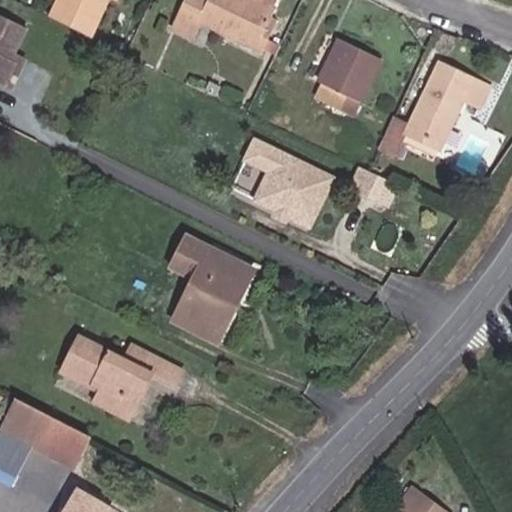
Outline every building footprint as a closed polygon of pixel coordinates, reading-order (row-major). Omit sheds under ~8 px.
[(0,89),(3,91),(9,77),(16,80),(28,55),(24,53),(27,47),(41,20),(1,0),(0,2),(0,89)] [(101,28),(114,0),(69,0),(65,10),(101,28)] [(292,15),(286,12),(291,0),(194,0),(189,13),(208,22),(216,5),(282,37),(292,15)] [(365,89),(377,95),(398,53),(356,33),(355,36),(339,28),(327,55),(342,62),(329,89),(358,104),(365,89)] [(37,52),(27,47),(24,53),(28,55),(16,80),(23,84),(37,52)] [(407,108),(392,137),(412,147),(417,137),(448,154),(477,97),(499,108),(510,86),(457,58),(427,118),(407,108)] [(320,226),(345,178),(268,137),(258,157),(281,169),(266,197),(270,208),(284,215),(295,221),(310,229),(320,226)] [(390,175),(373,167),(363,187),(380,196),(390,175)] [(390,175),(380,196),(400,205),(410,185),(390,175)] [(295,221),(284,215),(281,221),(292,226),(295,221)] [(248,267),(192,238),(178,267),(199,278),(177,320),(222,342),(234,317),(225,312),(248,267)] [(257,273),(248,267),(225,312),(234,317),(257,273)] [(131,363),(85,340),(68,375),(105,394),(102,399),(137,417),(157,380),(180,392),(189,374),(156,357),(148,372),(131,363)] [(156,357),(138,349),(131,363),(148,372),(156,357)] [(137,417),(102,399),(99,405),(134,423),(137,417)] [(0,434),(72,472),(90,439),(16,401),(0,433),(0,434)] [(459,511),(465,503),(435,481),(422,499),(429,504),(423,511),(459,511)] [(115,511),(84,495),(74,511),(115,511)]
